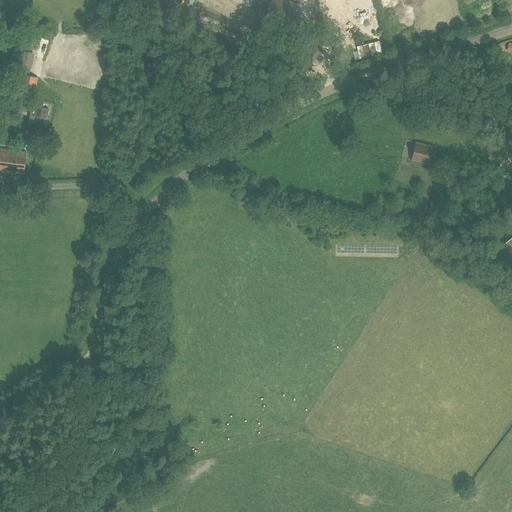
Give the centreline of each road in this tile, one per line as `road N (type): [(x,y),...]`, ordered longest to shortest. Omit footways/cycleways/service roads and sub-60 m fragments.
road 1 (unclassified): [(65,511),(102,302),(145,214)]
road 2 (unclassified): [(145,214),(214,154),(321,94)]
road 3 (unclassified): [(352,82),(511,29)]
road 4 (unclassified): [(145,214),(105,186),(0,188)]
